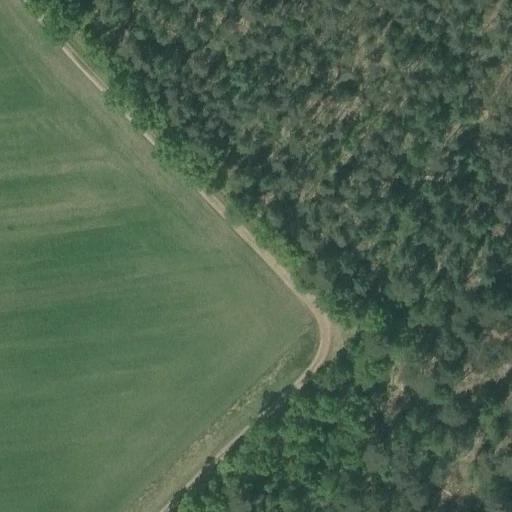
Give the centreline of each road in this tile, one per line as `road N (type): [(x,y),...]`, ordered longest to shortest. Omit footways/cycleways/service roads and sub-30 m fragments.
road 1 (track): [(34,0),(91,73),(321,314),(327,344)]
road 2 (track): [(471,0),(365,324)]
road 3 (track): [(327,344),(317,365),(168,511)]
road 4 (track): [(365,324),(306,511)]
